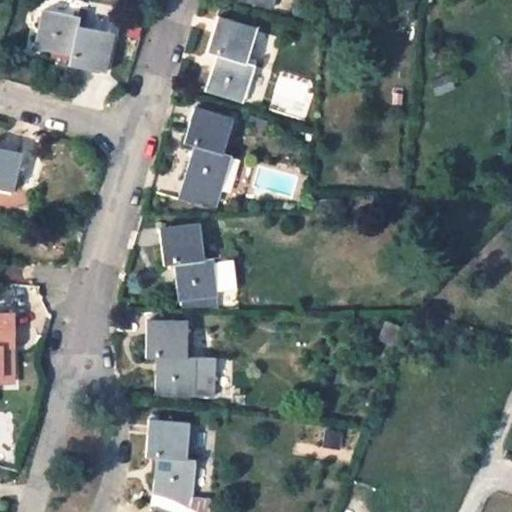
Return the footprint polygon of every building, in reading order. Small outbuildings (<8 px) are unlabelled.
[(68,55),(67,65),(104,72),(112,32),(76,26),(78,16),(41,9),(33,48),(68,55)] [(205,52),(215,54),(205,90),(242,102),(253,65),(245,63),(255,29),(216,17),(205,52)] [(193,145),(182,180),(220,191),(230,155),(221,152),(231,118),(193,108),(182,143),(193,145)] [(0,148),(0,189),(10,192),(19,152),(0,148)] [(229,158),(225,191),(238,192),(242,159),(229,158)] [(343,212),(342,199),(321,199),(320,213),(343,212)] [(182,300),(183,311),(212,306),(211,296),(216,295),(212,257),(203,259),(198,224),(158,230),(163,265),(172,263),(177,301),(182,300)] [(0,386),(4,386),(5,351),(12,351),(12,318),(0,317),(0,386)] [(144,357),(155,358),(154,393),(213,395),(214,358),(185,356),(185,321),(145,321),(144,357)] [(397,326),(383,321),(376,340),(390,345),(397,326)] [(155,457),(151,502),(175,511),(206,511),(209,498),(191,496),(194,458),(184,458),(187,423),(147,419),(144,456),(155,457)]
